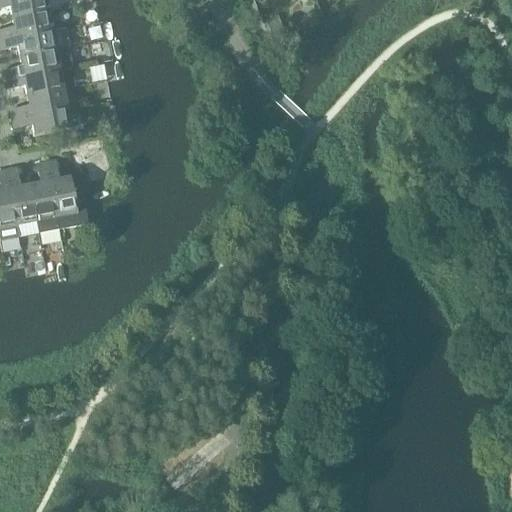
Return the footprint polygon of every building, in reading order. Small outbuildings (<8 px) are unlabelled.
[(0,0),(0,10),(9,9),(11,19),(47,12),(45,0),(0,0)] [(0,32),(0,41),(51,32),(47,12),(11,19),(13,30),(0,32)] [(273,28),(277,42),(288,39),(284,25),(273,28)] [(0,51),(16,48),(18,59),(55,52),(51,32),(0,41),(0,51)] [(1,73),(3,82),(70,70),(67,50),(55,52),(18,59),(20,69),(1,73)] [(26,98),(62,92),(74,89),(70,70),(3,82),(5,91),(24,88),(26,98)] [(9,112),(11,122),(66,111),(62,92),(26,98),(28,108),(9,112)] [(66,111),(11,122),(12,131),(31,127),(33,138),(70,131),(66,111)] [(54,162),(45,164),(58,232),(87,226),(81,195),(72,197),(68,179),(58,181),(54,162)] [(58,232),(45,164),(35,166),(39,185),(29,187),(36,223),(38,235),(58,232)] [(15,170),(6,172),(16,227),(36,223),(29,187),(18,189),(15,170)] [(0,230),(16,227),(6,172),(0,172),(0,230)]
